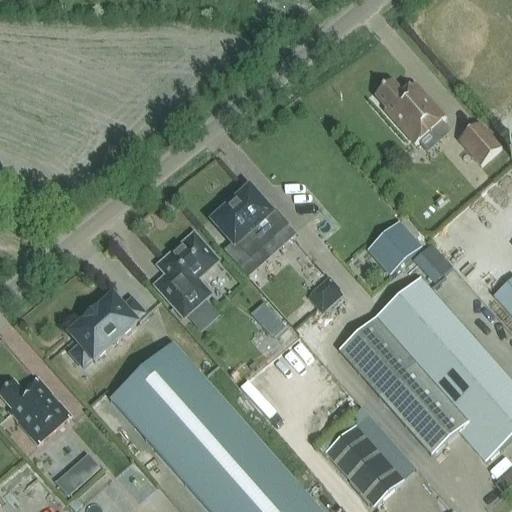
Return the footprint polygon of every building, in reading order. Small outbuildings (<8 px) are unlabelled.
[(385,113),(416,148),(446,121),(415,87),(404,97),(393,84),(376,99),(387,112),(385,113)] [(459,144),(481,170),(501,152),(480,127),(459,144)] [(270,216),(250,193),(214,225),(236,249),(246,240),(259,256),(291,228),(276,211),(270,216)] [(421,252),(399,227),(369,253),(392,278),(421,252)] [(156,289),(184,320),(210,297),(197,282),(217,264),(195,238),(176,254),(172,254),(163,262),(163,266),(160,269),(168,278),(156,289)] [(314,299),(327,313),(349,292),(335,278),(314,299)] [(511,282),(494,299),(511,319),(511,282)] [(421,283),(340,355),(380,400),(433,460),(460,436),(486,466),(511,443),(511,385),(424,286),(421,283)] [(72,337),(95,363),(136,327),(113,301),(99,313),(98,312),(85,323),(86,324),(72,337)] [(262,329),(274,318),(263,306),(251,317),(262,329)] [(317,326),(301,340),(307,347),(323,333),(338,320),(331,313),(317,326)] [(318,511),(174,348),(110,403),(206,511),(318,511)] [(14,385),(0,398),(0,399),(13,414),(10,416),(39,449),(72,420),(39,383),(24,396),(14,385)] [(326,457),(375,511),(405,485),(356,430),(326,457)] [(101,473),(88,458),(76,469),(89,483),(101,473)] [(75,500),(89,488),(64,461),(51,473),(75,500)] [(73,511),(77,511),(83,508),(77,501),(70,508),(73,511)]
